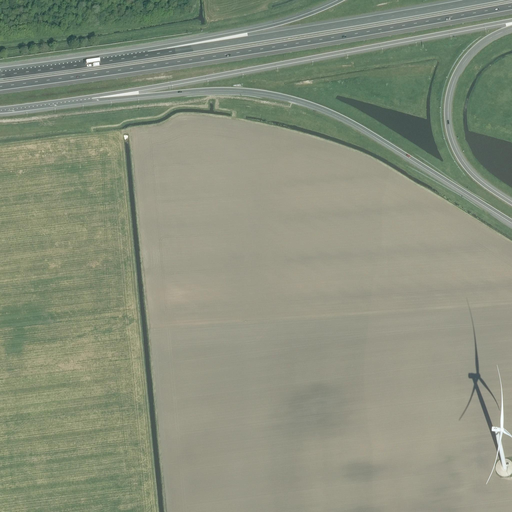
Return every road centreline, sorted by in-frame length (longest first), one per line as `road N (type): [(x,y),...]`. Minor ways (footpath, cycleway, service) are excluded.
road 1 (motorway): [(0,88),(511,6)]
road 2 (motorway): [(91,96),(237,89),(290,97),(355,123),(511,221)]
road 3 (motorway): [(91,96),(511,20)]
road 4 (motorway): [(485,0),(147,55)]
road 5 (motorway): [(511,203),(464,167),(446,114),(460,62),(511,27)]
road 6 (motorway): [(341,0),(147,55)]
road 7 (motorway): [(147,55),(0,74)]
